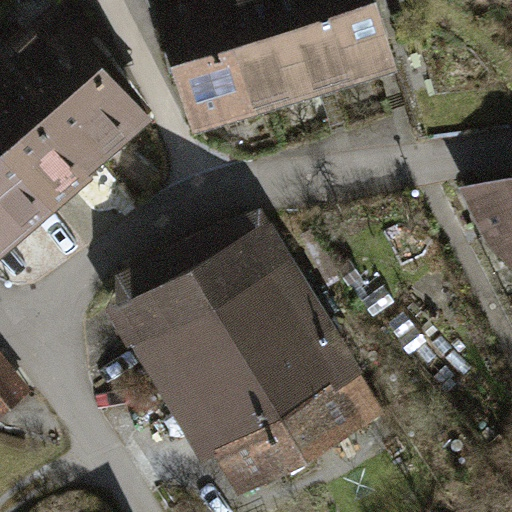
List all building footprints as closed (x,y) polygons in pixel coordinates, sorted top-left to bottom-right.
[(240,0),(162,0),(198,118),(270,96),(240,0)] [(240,0),(270,96),(331,78),(307,0),(240,0)] [(307,0),(331,78),(394,59),(375,0),(307,0)] [(69,2),(11,50),(96,151),(141,114),(80,40),(92,30),(69,2)] [(96,151),(11,50),(0,59),(0,141),(45,193),(96,151)] [(0,232),(45,193),(0,141),(0,232)] [(492,226),(511,249),(511,186),(503,191),(500,185),(474,188),(492,226)] [(247,216),(121,276),(156,331),(276,260),(247,216)] [(276,260),(156,331),(186,382),(306,311),(276,260)] [(306,311),(186,382),(222,441),(343,376),(347,373),(325,338),(327,337),(325,333),(321,335),(306,311)] [(0,409),(24,391),(0,361),(0,409)] [(343,376),(222,441),(248,483),(367,416),(343,376)]
